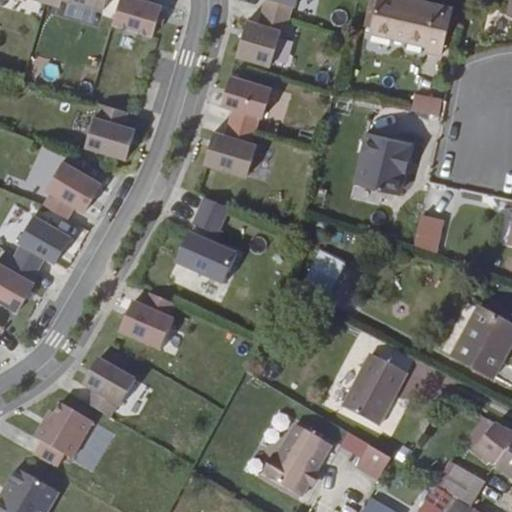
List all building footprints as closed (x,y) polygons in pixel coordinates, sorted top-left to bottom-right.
[(3,0),(25,6),(23,10),(38,13),(41,0),(3,0)] [(41,0),(38,13),(53,17),(54,10),(96,23),(102,0),(41,0)] [(114,0),(104,36),(146,47),(155,16),(140,11),(142,0),(114,0)] [(256,21),(282,29),(286,15),(289,17),(294,0),(249,0),(249,6),(259,8),(256,21)] [(456,5),(436,0),(381,0),(375,26),(430,42),(428,47),(444,51),(456,5)] [(278,43),(282,29),(256,21),(252,36),(239,33),(228,67),(264,77),(275,43),(278,43)] [(244,138),(247,140),(250,127),(256,127),(264,98),(222,85),(214,116),(226,119),(222,132),(244,138)] [(417,94),(413,110),(445,118),(448,103),(417,94)] [(118,123),(91,114),(87,128),(83,128),(75,157),(117,169),(125,139),(114,136),(118,123)] [(416,137),(370,127),(355,181),(404,195),(416,137)] [(244,138),(222,132),(217,146),(205,143),(196,174),(240,187),(248,156),(239,153),(244,138)] [(41,203),(35,214),(57,228),(64,216),(75,222),(92,193),(53,170),(37,200),(41,203)] [(511,203),(504,202),(502,219),(511,221),(511,203)] [(206,252),(221,219),(195,207),(184,236),(200,243),(198,248),(182,241),(168,272),(216,293),(230,264),(206,252)] [(13,232),(25,215),(15,208),(3,225),(13,232)] [(6,265),(28,278),(35,267),(46,274),(61,247),(24,225),(8,252),(12,254),(6,265)] [(347,259),(323,245),(321,249),(320,249),(306,277),(330,292),(347,259)] [(21,291),(28,278),(6,265),(0,274),(0,317),(7,322),(23,292),(21,291)] [(158,328),(163,314),(141,305),(136,318),(125,312),(111,344),(153,361),(167,332),(158,328)] [(511,323),(478,306),(453,351),(491,373),(505,350),(499,346),(511,323)] [(422,358),(380,336),(344,400),(380,420),(402,378),(407,370),(414,373),(422,358)] [(74,412),(98,426),(105,414),(107,415),(122,388),(85,367),(69,394),(80,400),(74,412)] [(407,370),(402,378),(409,382),(414,373),(407,370)] [(78,429),(45,411),(39,420),(36,419),(19,446),(26,450),(19,463),(43,475),(49,464),(56,466),(78,429)] [(290,486),(298,473),(305,462),(322,434),(286,413),(267,444),(263,441),(251,461),(290,486)] [(511,476),(511,429),(497,421),(476,448),(511,476)] [(369,443),(356,467),(379,479),(392,455),(369,443)] [(453,458),(438,482),(454,492),(463,499),(472,505),(485,486),(482,481),(484,479),(453,458)] [(305,462),(298,473),(303,475),(309,464),(305,462)] [(47,511),(52,505),(8,481),(0,494),(0,511),(47,511)] [(440,511),(454,492),(438,482),(422,508),(427,511),(440,511)] [(454,492),(440,511),(454,511),(463,499),(454,492)] [(454,511),(472,511),(476,507),(472,505),(463,499),(454,511)]
